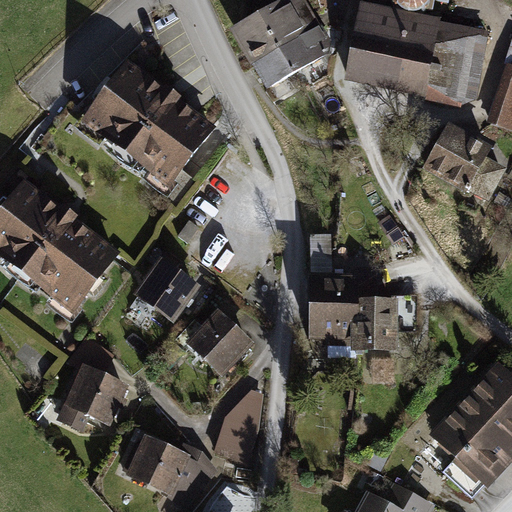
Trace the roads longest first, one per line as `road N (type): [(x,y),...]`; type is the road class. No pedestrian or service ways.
road 1 (residential): [(194,0),(277,165),(290,212),(291,305),(263,511)]
road 2 (residential): [(511,338),(458,290),(384,176),(339,78),(354,1)]
road 3 (residential): [(36,99),(148,0)]
